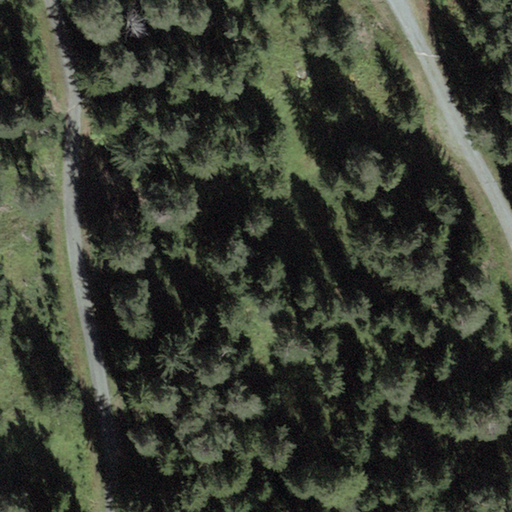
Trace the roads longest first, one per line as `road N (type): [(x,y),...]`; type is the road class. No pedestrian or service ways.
road 1 (track): [(97,511),(108,383),(99,150),(65,0)]
road 2 (track): [(392,0),(511,206)]
